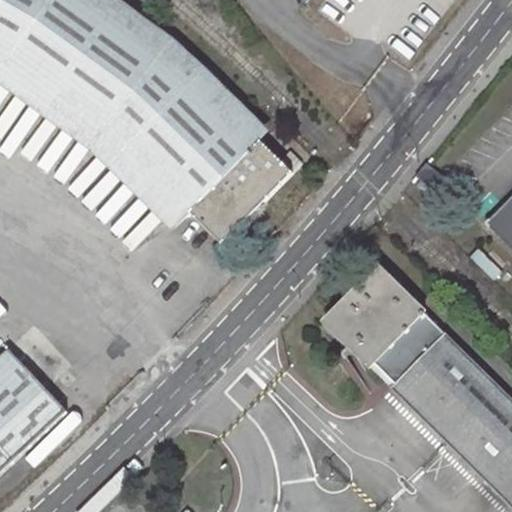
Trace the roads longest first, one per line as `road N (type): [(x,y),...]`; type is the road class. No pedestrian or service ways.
road 1 (unclassified): [(36,511),(218,343),(366,182),(510,0)]
road 2 (unknown): [(9,190),(256,424),(279,482),(270,511)]
